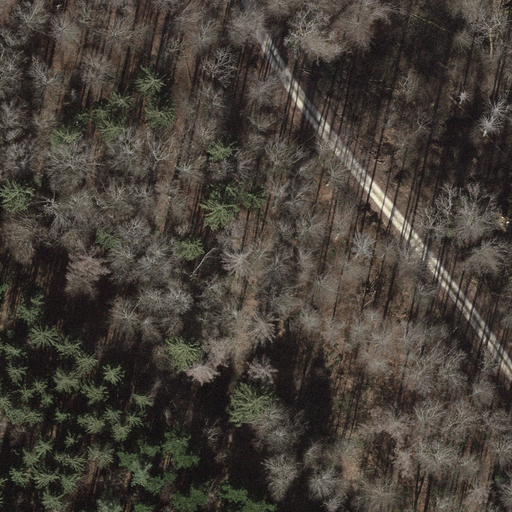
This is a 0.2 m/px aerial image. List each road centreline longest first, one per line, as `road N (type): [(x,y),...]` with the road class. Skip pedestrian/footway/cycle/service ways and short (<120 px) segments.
road 1 (track): [(511,374),(275,57),(248,0)]
road 2 (track): [(0,221),(224,511)]
